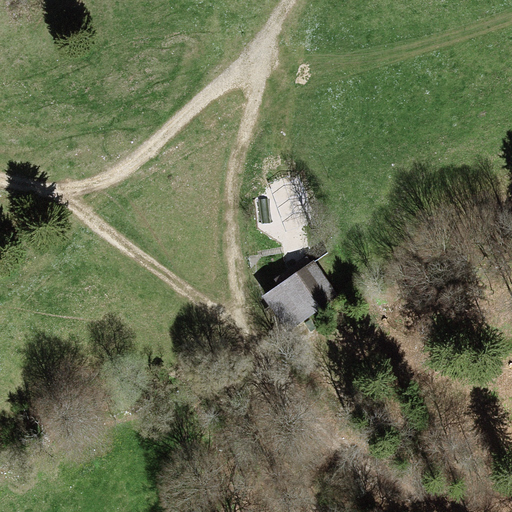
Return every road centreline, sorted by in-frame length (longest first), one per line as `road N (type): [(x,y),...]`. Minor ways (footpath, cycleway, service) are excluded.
road 1 (track): [(511,494),(453,498),(355,458),(287,400),(242,344)]
road 2 (track): [(242,344),(231,187),(260,56)]
road 3 (track): [(260,56),(128,168),(91,185),(52,188)]
road 4 (track): [(242,344),(151,261),(52,188)]
road 5 (track): [(52,188),(0,314)]
